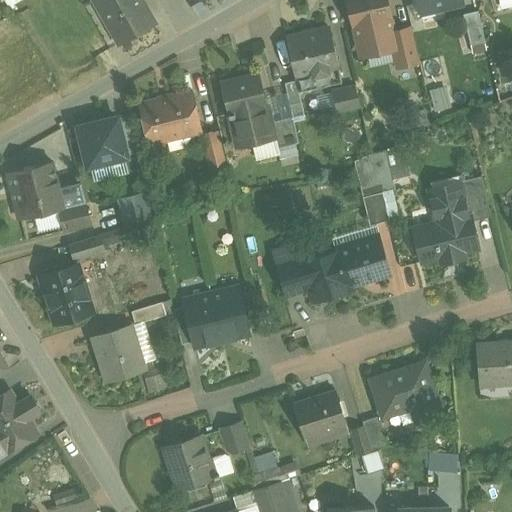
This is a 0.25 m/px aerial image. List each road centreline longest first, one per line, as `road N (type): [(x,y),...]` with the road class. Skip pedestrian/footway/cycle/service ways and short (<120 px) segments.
road 1 (residential): [(511,294),(82,433)]
road 2 (residential): [(0,146),(253,0)]
road 3 (residential): [(82,433),(0,289)]
